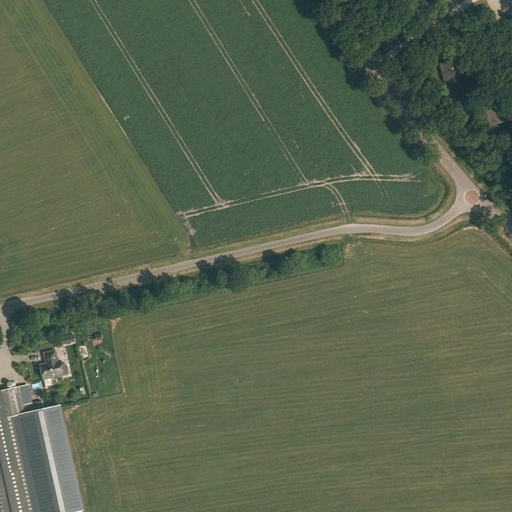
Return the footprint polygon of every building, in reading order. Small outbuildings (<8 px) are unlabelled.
[(421,10),(426,17),(432,13),(427,6),(421,10)] [(420,18),(417,13),(409,19),(412,23),(420,18)] [(444,84),(460,79),(455,62),(439,66),(444,84)] [(490,128),(506,123),(502,106),(485,111),(490,128)] [(75,342),(73,335),(60,338),(62,346),(75,342)] [(46,364),(40,365),(43,380),(64,375),(69,374),(67,365),(62,366),(61,361),(58,361),(55,351),(44,353),(46,364)] [(18,387),(0,391),(0,511),(80,511),(84,511),(60,406),(43,410),(42,403),(23,407),(18,387)]
